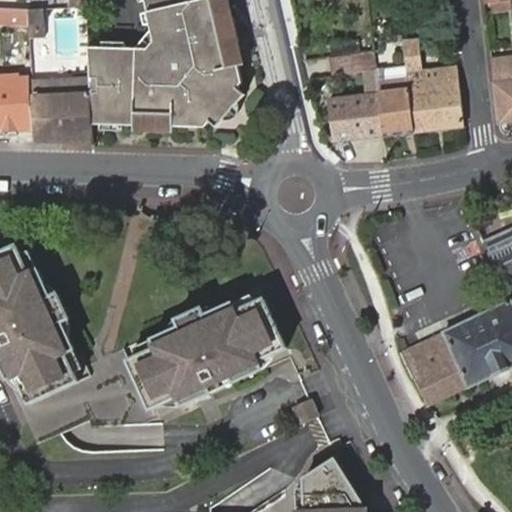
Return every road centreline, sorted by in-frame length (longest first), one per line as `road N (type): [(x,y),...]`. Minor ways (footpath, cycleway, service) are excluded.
road 1 (tertiary): [(308,226),(397,435),(446,511)]
road 2 (tertiary): [(0,166),(211,171),(266,187)]
road 3 (residential): [(467,0),(486,170)]
road 4 (residential): [(269,0),(299,164)]
road 5 (tertiary): [(329,192),(486,170)]
